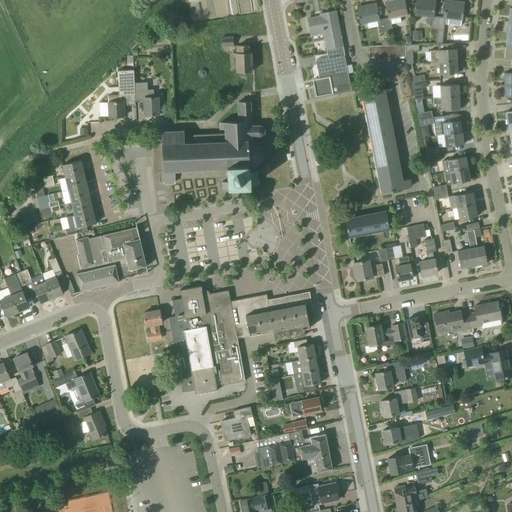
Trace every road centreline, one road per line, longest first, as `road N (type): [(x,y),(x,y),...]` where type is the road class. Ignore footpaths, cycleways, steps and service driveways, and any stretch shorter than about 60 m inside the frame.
road 1 (residential): [(449,291),(431,194),(408,174),(392,79),(359,61),(347,0)]
road 2 (residential): [(222,511),(201,430),(135,435),(126,427),(106,321),(95,310)]
road 3 (residential): [(511,261),(487,144),(490,0)]
road 4 (secondary): [(373,511),(333,315)]
road 5 (secondary): [(306,188),(272,1)]
road 6 (residential): [(306,188),(145,219)]
road 7 (residential): [(145,219),(158,284),(107,298),(95,310)]
road 8 (secondary): [(333,315),(306,188)]
